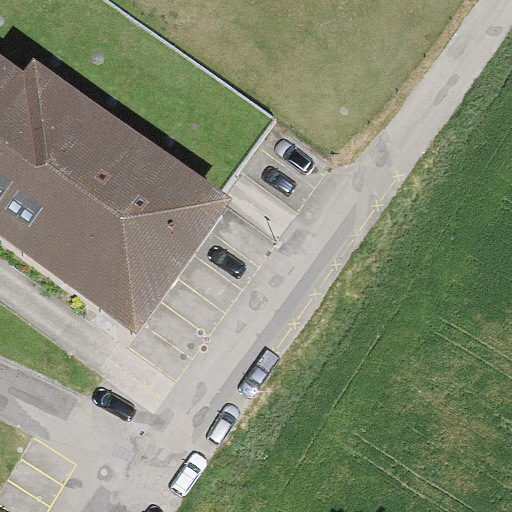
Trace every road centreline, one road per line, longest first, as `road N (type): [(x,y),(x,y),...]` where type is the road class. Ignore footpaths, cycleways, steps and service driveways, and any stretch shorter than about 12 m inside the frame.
road 1 (residential): [(364,193),(159,461)]
road 2 (track): [(502,0),(364,193)]
road 3 (residential): [(159,461),(0,387)]
